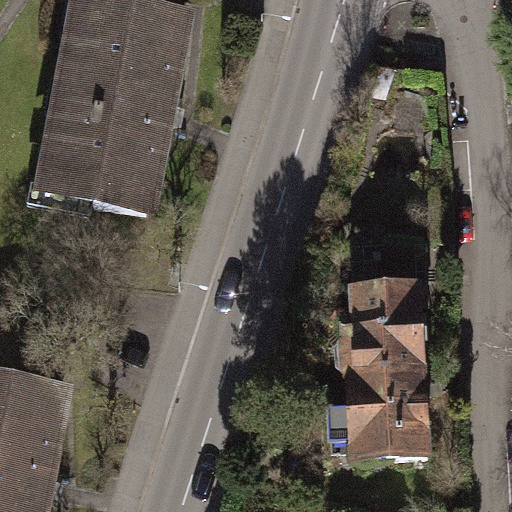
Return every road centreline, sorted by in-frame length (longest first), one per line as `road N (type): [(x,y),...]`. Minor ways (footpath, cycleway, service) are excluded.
road 1 (secondary): [(343,0),(181,511)]
road 2 (residential): [(468,0),(493,225),(506,511)]
